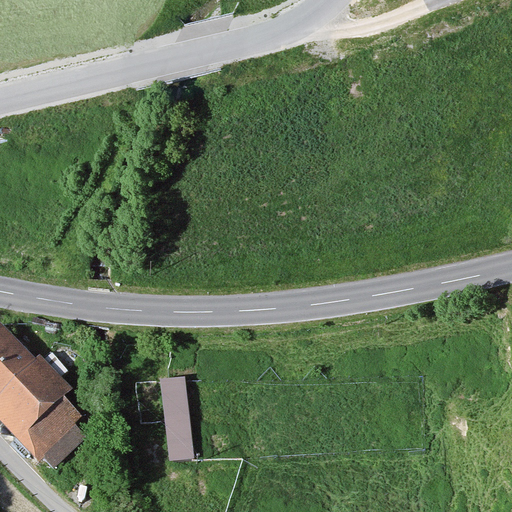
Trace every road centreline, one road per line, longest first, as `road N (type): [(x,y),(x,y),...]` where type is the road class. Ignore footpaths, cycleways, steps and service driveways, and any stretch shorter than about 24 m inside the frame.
road 1 (secondary): [(0,288),(116,310),(190,312),(380,295),(511,267)]
road 2 (unclassified): [(0,98),(274,33),(330,0)]
